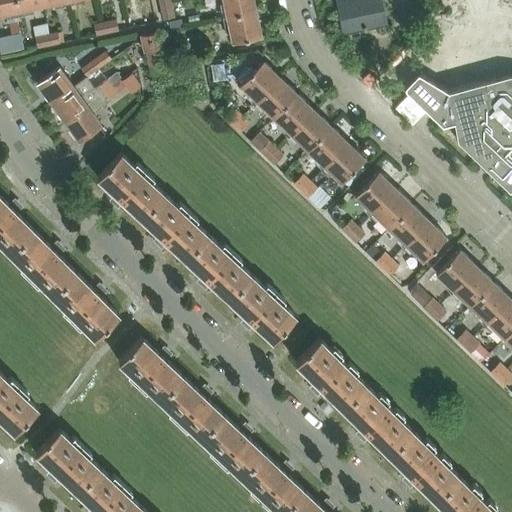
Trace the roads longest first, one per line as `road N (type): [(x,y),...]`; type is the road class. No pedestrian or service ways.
road 1 (tertiary): [(388,511),(67,204),(0,117)]
road 2 (residential): [(511,244),(326,67),(293,0)]
